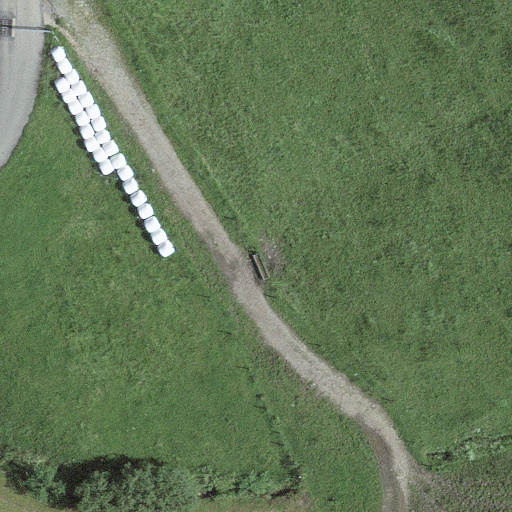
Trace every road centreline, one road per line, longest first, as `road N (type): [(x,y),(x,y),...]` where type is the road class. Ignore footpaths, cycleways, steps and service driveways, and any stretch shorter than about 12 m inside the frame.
road 1 (track): [(56,0),(81,27),(273,334),(375,417),(398,463),(398,511)]
road 2 (track): [(11,0),(0,126)]
